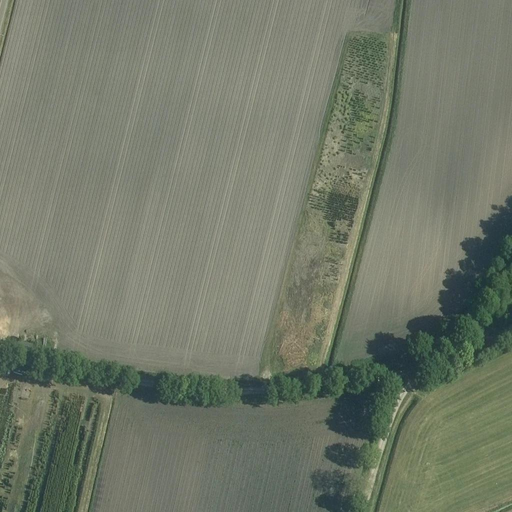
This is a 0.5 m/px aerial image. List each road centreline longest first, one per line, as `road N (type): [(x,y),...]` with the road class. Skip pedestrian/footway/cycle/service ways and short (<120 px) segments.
road 1 (track): [(0,355),(177,386),(292,389),(370,377),(423,366),(511,272)]
road 2 (track): [(361,511),(391,409),(423,366)]
